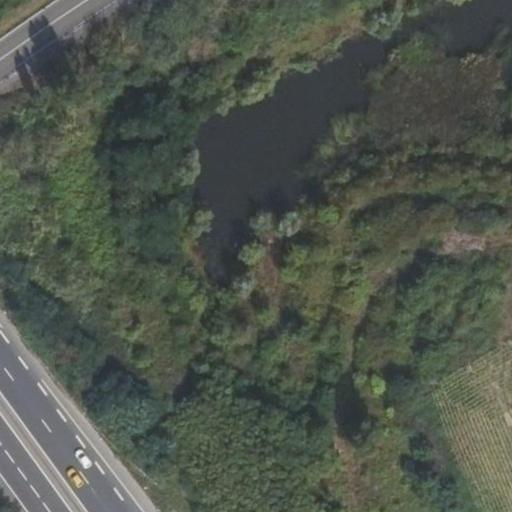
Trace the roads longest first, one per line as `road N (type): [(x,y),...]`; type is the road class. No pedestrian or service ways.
road 1 (track): [(350,511),(338,446),(342,355),(382,263),(511,239)]
road 2 (motorway): [(110,511),(0,358)]
